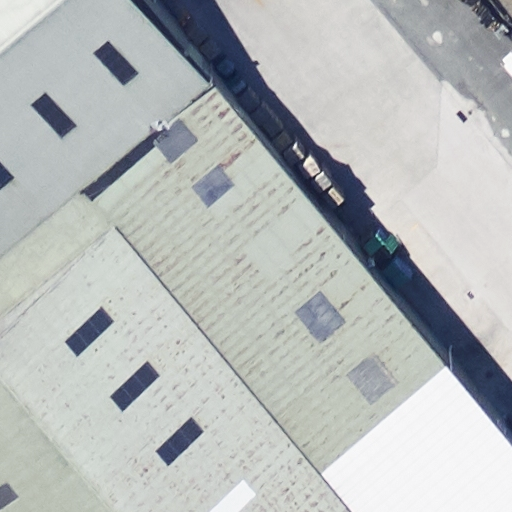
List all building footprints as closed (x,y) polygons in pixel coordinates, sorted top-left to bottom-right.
[(201,46),(162,0),(0,0),(0,212),(75,150),(201,46)] [(75,150),(308,431),(435,327),(201,46),(75,150)] [(0,511),(375,511),(308,431),(75,150),(0,212),(0,511)] [(308,431),(375,511),(487,511),(511,492),(511,420),(435,327),(308,431)] [(511,511),(511,492),(487,511),(511,511)]
